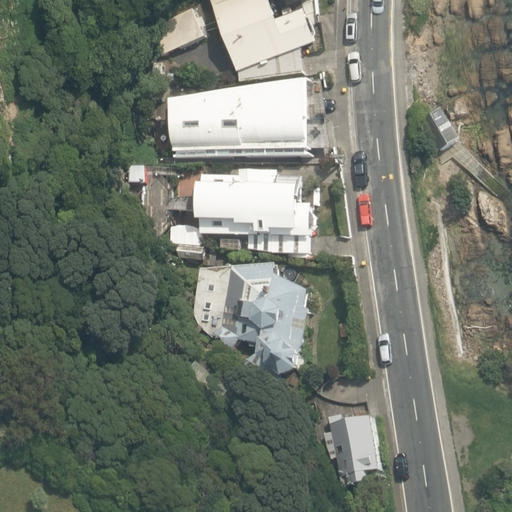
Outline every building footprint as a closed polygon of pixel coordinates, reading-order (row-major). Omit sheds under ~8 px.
[(158,38),(165,57),(209,38),(192,0),(182,9),(186,16),(172,21),(158,38)] [(214,0),(243,79),(306,71),(302,48),(319,41),(306,7),(280,17),(273,0),(214,0)] [(156,76),(166,76),(166,64),(156,64),(156,76)] [(313,79),(313,75),(174,97),(176,154),(312,152),(312,144),(332,144),(323,78),(313,79)] [(425,119),(443,151),(463,140),(446,108),(425,119)] [(251,250),(311,254),(315,189),(308,188),(309,177),(281,176),(281,171),(244,169),(243,177),(202,175),(201,196),(169,194),(171,170),(142,168),(139,221),(175,223),(175,213),(202,214),(201,225),(177,223),(176,241),(204,242),(204,232),(252,235),(251,250)] [(205,247),(181,244),(179,258),(204,260),(205,247)] [(237,348),(243,337),(261,342),(260,351),(252,359),(278,377),(299,367),(312,307),(306,304),(309,288),(278,272),(279,260),(204,266),(192,333),(216,340),(224,346),(237,348)] [(227,385),(204,365),(197,374),(191,369),(180,382),(221,418),(243,392),(230,381),(227,385)] [(373,474),(384,473),(377,418),(362,420),(362,415),(335,419),(336,432),(328,433),(332,460),(340,459),(344,489),(374,485),(373,474)]
